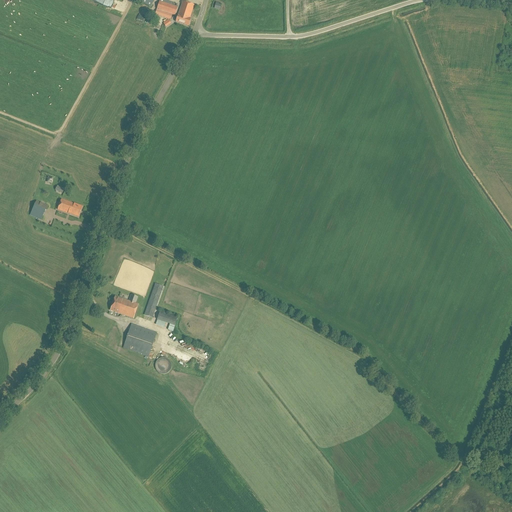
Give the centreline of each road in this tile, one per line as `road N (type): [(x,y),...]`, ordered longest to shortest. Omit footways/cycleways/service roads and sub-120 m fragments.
road 1 (track): [(105,219),(369,359),(462,461)]
road 2 (unclassified): [(0,417),(60,348),(132,145),(195,34)]
road 3 (unclassified): [(195,34),(311,39),(432,1),(511,6)]
